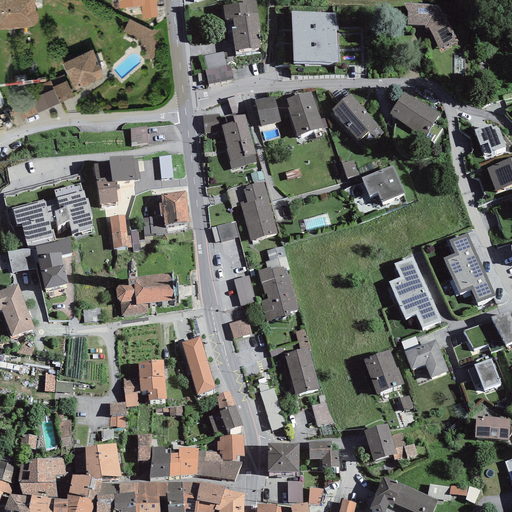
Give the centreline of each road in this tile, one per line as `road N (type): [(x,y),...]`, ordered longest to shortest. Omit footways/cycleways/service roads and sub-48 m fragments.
road 1 (residential): [(245,92),(417,81),(450,102)]
road 2 (tertiary): [(184,112),(211,309)]
road 3 (residential): [(511,288),(473,214),(450,102)]
road 4 (residential): [(184,112),(61,120),(0,139)]
road 5 (residential): [(251,437),(342,445),(347,469),(335,511)]
road 6 (residential): [(245,92),(285,221)]
road 7 (tertiary): [(211,309),(251,437)]
